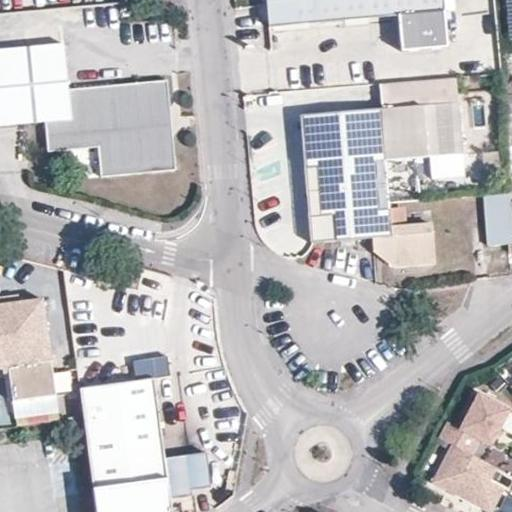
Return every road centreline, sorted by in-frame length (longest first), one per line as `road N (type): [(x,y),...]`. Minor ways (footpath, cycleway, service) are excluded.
road 1 (residential): [(205,0),(231,261)]
road 2 (residential): [(0,209),(231,261)]
road 3 (residential): [(511,301),(350,436)]
road 4 (residential): [(231,261),(245,354),(270,409),(295,431)]
